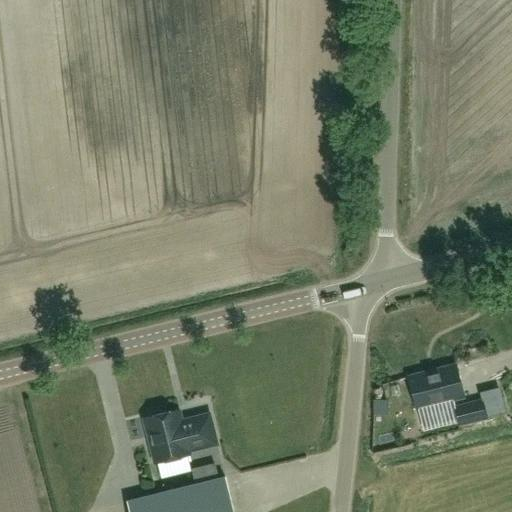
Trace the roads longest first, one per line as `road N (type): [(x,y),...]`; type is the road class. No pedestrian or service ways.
road 1 (tertiary): [(0,378),(362,289)]
road 2 (unclassified): [(386,283),(394,0)]
road 3 (unclassified): [(339,511),(362,289)]
road 4 (tertiary): [(386,283),(511,250)]
